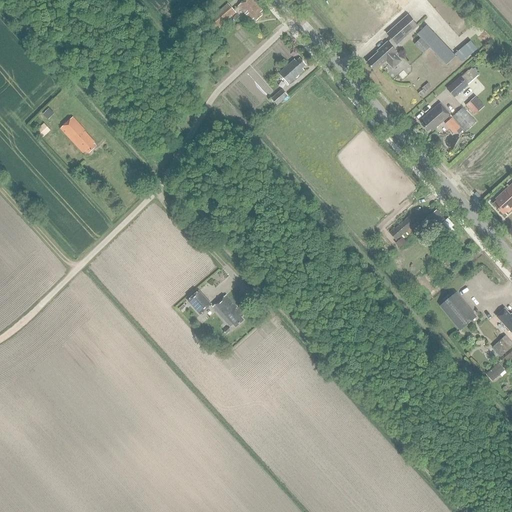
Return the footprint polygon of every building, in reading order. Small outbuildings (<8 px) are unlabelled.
[(263,16),(260,14),(263,11),(252,0),(246,0),(239,8),(251,22),(255,19),(257,21),(263,16)] [(236,14),(227,5),(207,22),(216,32),(236,14)] [(386,35),(396,46),(417,27),(407,16),(386,35)] [(441,41),(426,26),(416,35),(421,39),(430,49),(431,51),(441,41)] [(430,49),(421,39),(415,45),(424,55),(430,49)] [(470,41),(454,54),(461,62),(476,49),(470,41)] [(376,53),(377,54),(366,64),(374,73),(385,63),(392,71),(401,63),(395,57),(397,55),(387,44),(376,53)] [(306,66),(300,59),(296,62),(294,60),(279,74),(289,85),(304,71),(303,69),(306,66)] [(476,78),(478,76),(471,68),(460,78),(467,86),(476,78)] [(467,86),(460,78),(446,90),(453,98),(467,86)] [(288,97),(282,90),(272,99),(278,106),(288,97)] [(474,115),(484,107),(475,97),(465,105),(474,115)] [(430,130),(432,132),(449,116),(439,104),(421,120),(423,122),(420,125),(427,132),(430,130)] [(477,123),(473,118),(464,108),(453,117),(466,132),(477,123)] [(48,120),(54,114),(48,109),(42,115),(48,120)] [(87,151),(89,154),(96,148),(94,145),(96,143),(85,132),(86,131),(73,117),(61,128),(84,154),(87,151)] [(459,134),(462,131),(451,119),(445,124),(453,134),(457,131),(459,134)] [(42,139),(51,131),(44,125),(36,133),(42,139)] [(511,184),(503,193),(504,194),(494,203),(495,205),(495,206),(502,214),(505,211),(507,214),(511,209),(511,184)] [(453,236),(451,234),(454,231),(452,228),(454,226),(448,220),(446,222),(436,212),(426,222),(443,241),(446,238),(448,241),(453,236)] [(396,241),(417,222),(411,215),(390,234),(391,236),(396,241)] [(400,249),(407,243),(402,238),(397,242),(395,244),(400,249)] [(211,305),(198,291),(198,290),(186,301),(200,316),(212,306),(211,305)] [(455,293),(439,306),(459,331),(476,318),(455,293)] [(242,320),(240,318),(242,316),(226,297),(214,308),(230,327),(233,324),(235,327),(242,320)] [(511,315),(511,316),(505,310),(497,317),(511,333),(511,332),(511,315)] [(511,343),(506,336),(493,348),(501,357),(511,347),(511,343)] [(486,375),(492,382),(505,370),(499,363),(486,375)]
